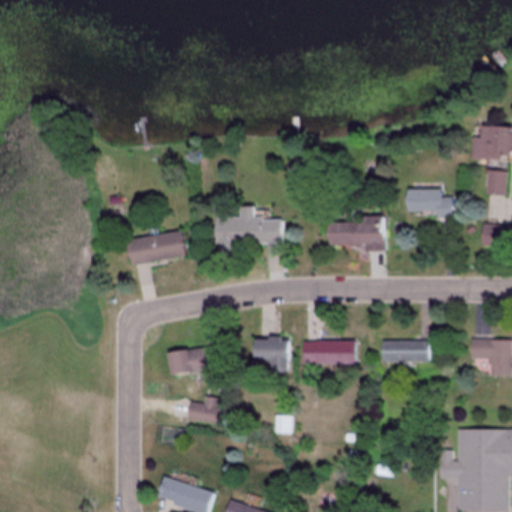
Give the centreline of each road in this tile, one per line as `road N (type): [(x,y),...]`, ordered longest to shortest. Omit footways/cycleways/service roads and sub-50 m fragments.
road 1 (residential): [(141,314),(283,285),(511,283)]
road 2 (residential): [(128,511),(127,337),(141,314)]
